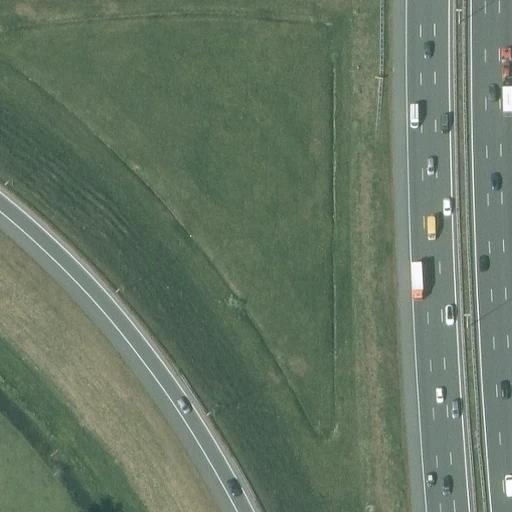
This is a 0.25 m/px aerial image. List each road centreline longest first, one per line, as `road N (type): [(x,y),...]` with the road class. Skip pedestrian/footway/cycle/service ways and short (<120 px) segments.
road 1 (motorway): [(429,0),(447,511)]
road 2 (motorway): [(509,511),(491,0)]
road 3 (motorway): [(0,203),(151,359),(242,511)]
